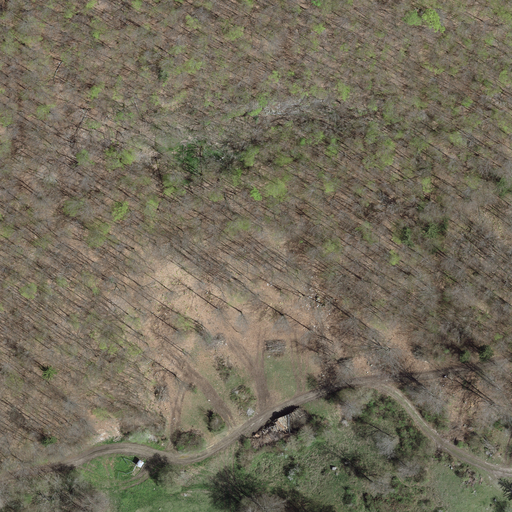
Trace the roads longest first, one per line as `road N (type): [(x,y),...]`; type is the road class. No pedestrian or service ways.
road 1 (track): [(0,483),(107,449),(134,447),(180,461),(296,401),(367,383),(406,404),(446,446),(485,469),(511,473)]
road 2 (track): [(367,383),(511,357)]
